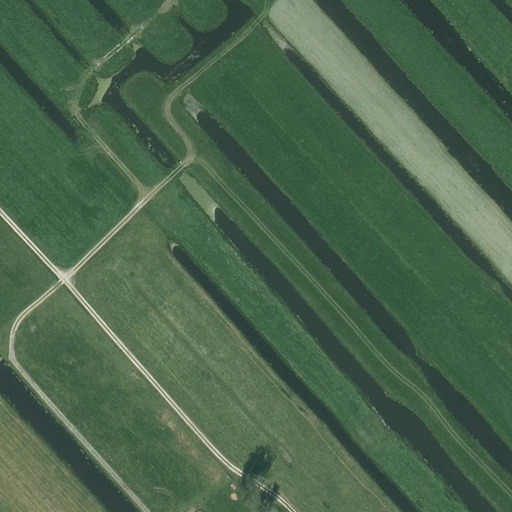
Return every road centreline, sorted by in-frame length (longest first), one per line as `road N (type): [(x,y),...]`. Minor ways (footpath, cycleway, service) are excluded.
road 1 (track): [(147,511),(11,353),(24,314),(179,166)]
road 2 (track): [(290,511),(229,465),(0,209)]
